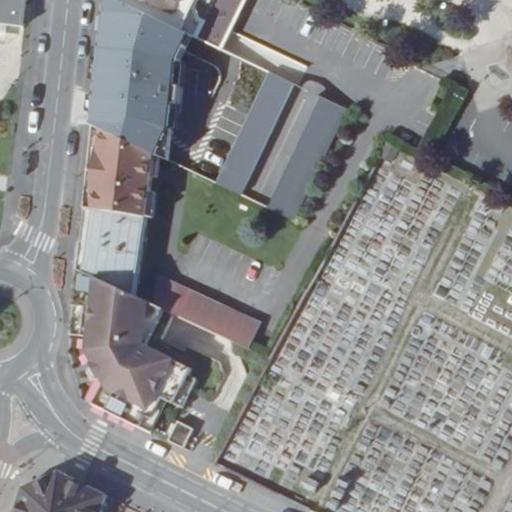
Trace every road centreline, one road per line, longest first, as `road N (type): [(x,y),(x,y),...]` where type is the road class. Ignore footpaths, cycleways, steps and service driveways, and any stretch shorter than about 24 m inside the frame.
road 1 (tertiary): [(67,0),(39,238),(20,279)]
road 2 (residential): [(70,434),(222,511)]
